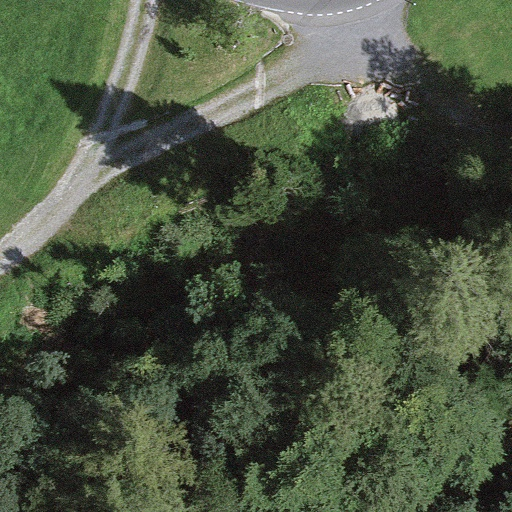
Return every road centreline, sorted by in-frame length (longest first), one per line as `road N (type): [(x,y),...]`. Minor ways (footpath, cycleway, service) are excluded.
road 1 (track): [(86,170),(319,73),(352,42),(344,0)]
road 2 (track): [(0,266),(63,207),(86,170),(132,58),(145,0)]
road 3 (track): [(352,42),(483,100),(511,101)]
road 4 (track): [(511,433),(446,482),(421,511)]
